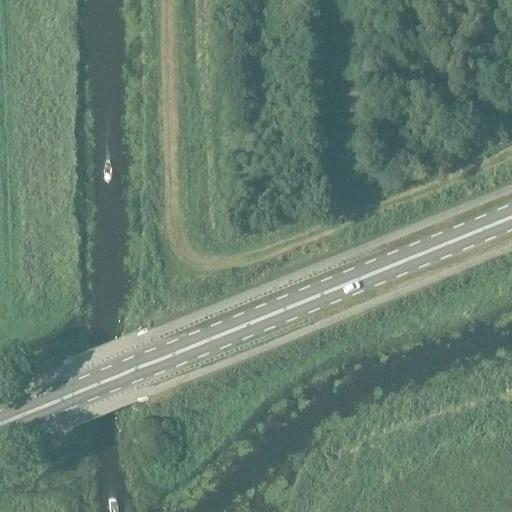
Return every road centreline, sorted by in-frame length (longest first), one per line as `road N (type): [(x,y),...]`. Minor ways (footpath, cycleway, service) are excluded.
road 1 (track): [(511,155),(281,253),(224,271),(193,269),(170,242),(166,0)]
road 2 (primary): [(0,425),(511,219)]
